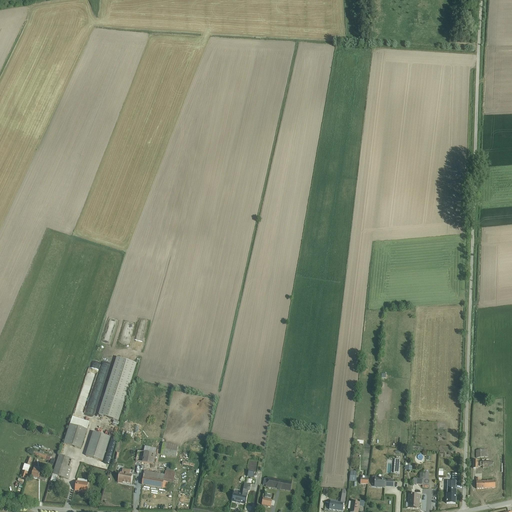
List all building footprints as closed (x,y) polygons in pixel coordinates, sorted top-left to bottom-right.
[(117,358),(99,415),(118,421),(137,364),(117,358)] [(70,425),(64,444),(81,449),(89,423),(89,422),(72,417),(70,425)] [(93,432),(85,456),(103,461),(110,438),(93,432)] [(163,443),(160,455),(176,458),(178,446),(163,443)] [(143,452),(141,462),(154,465),(156,455),(155,455),(157,449),(145,446),(144,452),(143,452)] [(35,450),(33,455),(50,461),(51,457),(44,454),(44,452),(40,451),(40,452),(35,450)] [(486,450),(482,450),(476,451),(476,459),(488,458),(488,450),(486,450)] [(59,455),(50,481),(56,483),(58,476),(68,480),(72,469),(68,468),(71,459),(59,455)] [(127,469),(133,470),(135,460),(122,458),(120,464),(127,466),(127,469)] [(29,466),(26,464),(24,464),(22,471),(28,472),(30,466),(29,466)] [(34,467),(32,477),(39,479),(41,469),(34,467)] [(144,472),(142,485),(167,489),(168,482),(173,483),(175,473),(174,473),(174,469),(167,468),(166,471),(165,471),(165,475),(144,472)] [(120,474),(118,483),(123,484),(123,482),(131,484),(132,476),(130,475),(130,471),(123,470),(122,474),(120,474)] [(413,479),(413,484),(416,485),(422,485),(429,485),(429,480),(428,479),(428,473),(425,473),(425,474),(420,474),(419,479),(413,479)] [(447,494),(446,494),(446,504),(455,504),(456,482),(457,482),(458,473),(452,473),(452,481),(447,481),(447,494)] [(267,479),(266,486),(265,487),(275,489),(281,490),(290,491),(292,482),(268,477),(267,479)] [(372,477),(372,485),(374,485),(374,488),(385,488),(385,487),(393,488),(393,480),(385,480),(385,478),(377,478),(377,477),(372,477)] [(481,478),(476,479),(476,489),(495,488),(495,481),(481,482),(481,478)] [(76,481),(75,490),(87,492),(88,483),(87,483),(87,480),(78,479),(77,481),(76,481)] [(233,492),(231,502),(245,505),(248,491),(249,492),(251,485),(245,484),(242,494),(233,492)] [(330,501),(329,510),(343,511),(344,504),(346,494),(342,494),(340,503),(330,501)] [(408,503),(408,508),(406,508),(418,509),(419,495),(409,494),(408,503)] [(263,498),(262,505),(271,507),(272,500),(263,498)] [(349,502),(348,509),(351,509),(350,511),(358,511),(359,506),(364,507),(365,501),(360,501),(359,503),(351,502),(349,502)]
